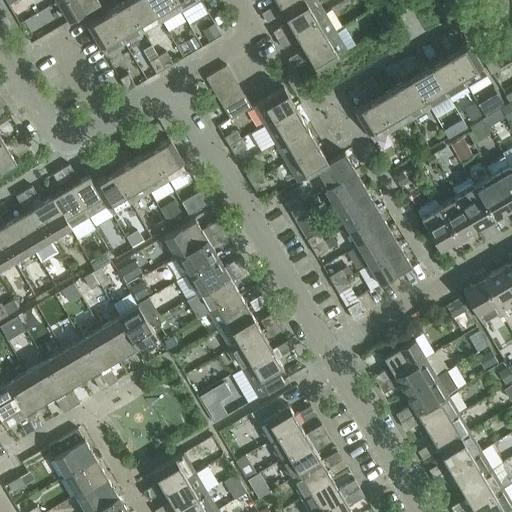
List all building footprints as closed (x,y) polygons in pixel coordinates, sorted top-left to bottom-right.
[(98,0),(58,0),(57,1),(69,20),(100,2),(98,0)] [(149,0),(126,0),(125,1),(143,32),(162,21),(149,0)] [(174,0),(149,0),(162,21),(180,10),(174,0)] [(174,0),(180,10),(196,0),(174,0)] [(275,0),(282,11),(301,0),(275,0)] [(317,0),(301,0),(282,11),(293,30),(324,12),(317,0)] [(125,1),(106,12),(124,43),(143,32),(125,1)] [(261,12),(266,21),(278,14),(273,5),(261,12)] [(124,43),(106,12),(87,23),(105,54),(124,43)] [(324,12),(293,30),(304,48),(335,30),(324,12)] [(272,31),(277,39),(289,32),(284,24),(272,31)] [(215,25),(203,32),(208,40),(220,33),(215,25)] [(335,30),(304,48),(316,68),(347,49),(335,30)] [(289,32),(277,39),(282,48),(294,41),(289,32)] [(447,33),(439,38),(446,50),(454,45),(447,33)] [(193,34),(186,39),(191,48),(199,43),(193,34)] [(440,59),(430,65),(448,96),(467,85),(449,54),(446,50),(439,38),(431,43),(440,59)] [(468,43),(449,54),(467,85),(486,74),(468,43)] [(496,46),(482,54),(493,73),(501,68),(494,54),(499,51),(496,46)] [(166,51),(157,56),(164,68),(173,63),(166,51)] [(300,51),(288,58),(293,66),(305,59),(300,51)] [(409,72),(411,76),(430,107),(448,96),(430,65),(420,71),(410,55),(402,60),(409,72)] [(164,68),(157,56),(149,61),(156,73),(164,68)] [(409,72),(402,60),(394,65),(401,77),(409,72)] [(206,77),(212,87),(232,75),(226,65),(206,77)] [(128,73),(119,78),(127,90),(135,85),(128,73)] [(232,75),(212,87),(218,98),(239,85),(232,75)] [(411,76),(393,87),(411,118),(430,107),(411,76)] [(373,77),(365,82),(372,94),(380,89),(373,77)] [(372,94),(365,82),(356,87),(364,99),(372,94)] [(239,85),(218,98),(224,108),(245,96),(239,85)] [(252,104),(264,124),(295,106),(283,87),(252,104)] [(393,87),(374,98),(392,129),(411,118),(393,87)] [(245,96),(224,108),(230,119),(251,106),(245,96)] [(487,97),(478,103),(485,116),(495,110),(487,97)] [(392,129),(374,98),(355,109),(373,140),(392,129)] [(504,105),(501,106),(506,115),(509,119),(511,117),(511,102),(511,101),(510,102),(504,105)] [(475,102),(465,108),(471,119),(481,112),(475,102)] [(295,106),(264,124),(275,143),(306,125),(295,106)] [(485,116),(482,118),(487,126),(506,115),(501,106),(495,110),(485,116)] [(461,118),(447,127),(452,135),(466,127),(461,118)] [(482,118),(470,125),(473,130),(478,139),(491,132),(487,126),(482,118)] [(306,125),(275,143),(286,162),(317,143),(306,125)] [(149,128),(140,133),(147,144),(156,140),(149,128)] [(224,137),(229,145),(241,138),(236,129),(224,137)] [(147,144),(140,133),(132,137),(139,149),(147,144)] [(462,136),(450,143),(455,152),(467,146),(462,136)] [(169,138),(150,149),(168,180),(187,168),(169,138)] [(241,138),(229,145),(234,153),(246,146),(241,138)] [(5,143),(0,146),(0,172),(16,163),(5,143)] [(317,143),(286,162),(297,181),(314,171),(328,162),(328,161),(317,143)] [(150,149),(131,160),(149,191),(168,180),(150,149)] [(111,150),(103,155),(110,166),(118,162),(111,150)] [(314,171),(325,189),(356,171),(344,152),(328,161),(328,162),(314,171)] [(110,166),(103,155),(95,159),(102,171),(110,166)] [(486,165),(491,174),(511,207),(511,206),(511,168),(507,161),(504,155),(486,165)] [(131,160),(113,171),(131,201),(149,191),(131,160)] [(69,164),(61,169),(68,180),(76,176),(69,164)] [(246,174),(251,182),(263,175),(258,167),(246,174)] [(68,180),(61,169),(52,173),(59,185),(68,180)] [(113,171),(94,181),(94,182),(107,204),(107,205),(111,213),(131,201),(113,171)] [(356,171),(325,189),(336,208),(366,190),(356,171)] [(402,172),(396,176),(401,185),(408,181),(402,172)] [(90,173),(70,185),(88,216),(107,205),(107,204),(94,182),(94,181),(90,173)] [(475,179),(472,181),(496,222),(502,219),(500,214),(511,207),(491,174),(477,183),(475,179)] [(263,175),(251,182),(256,190),(268,183),(263,175)] [(452,188),(456,195),(476,228),(487,221),(490,226),(496,222),(472,181),(470,177),(452,188)] [(70,185),(52,196),(70,226),(88,216),(70,185)] [(32,186),(24,190),(31,202),(39,197),(32,186)] [(31,202),(24,190),(15,195),(22,207),(31,202)] [(200,190),(181,202),(188,214),(208,203),(200,190)] [(366,190),(336,208),(347,226),(377,208),(366,190)] [(285,202),(290,210),(302,203),(297,195),(285,202)] [(440,200),(436,202),(461,243),(467,239),(464,234),(476,228),(456,195),(441,203),(440,200)] [(52,196),(33,207),(51,237),(70,226),(52,196)] [(461,243),(436,202),(434,198),(420,206),(418,210),(417,210),(439,249),(451,242),(454,247),(461,243)] [(175,202),(161,210),(167,221),(181,213),(175,202)] [(302,203),(290,210),(295,218),(306,212),(307,211),(302,203)] [(33,207),(15,218),(33,248),(51,237),(33,207)] [(377,208),(347,226),(358,245),(388,227),(377,208)] [(306,212),(295,218),(301,229),(312,222),(306,212)] [(15,218),(0,226),(0,235),(14,259),(33,248),(15,218)] [(164,236),(175,255),(206,237),(195,218),(164,236)] [(205,226),(210,235),(222,228),(217,219),(205,226)] [(312,222),(301,229),(307,239),(318,232),(312,222)] [(388,227),(358,245),(369,264),(399,245),(388,227)] [(222,228),(210,235),(215,243),(227,236),(222,228)] [(138,230),(127,237),(133,247),(144,241),(138,230)] [(121,232),(111,238),(118,250),(128,244),(121,232)] [(307,239),(312,247),(324,240),(319,232),(318,232),(307,239)] [(0,235),(0,267),(14,259),(0,235)] [(206,237),(175,255),(186,274),(217,256),(206,237)] [(324,240),(312,247),(316,255),(328,248),(324,240)] [(399,245),(369,264),(380,283),(411,265),(399,245)] [(108,249),(89,260),(94,270),(95,269),(100,266),(108,262),(110,260),(107,255),(111,253),(108,249)] [(510,261),(499,268),(511,290),(511,253),(507,257),(510,261)] [(217,256),(186,274),(176,280),(187,298),(244,265),(239,256),(223,266),(217,256)] [(129,263),(119,269),(126,281),(136,275),(129,263)] [(244,265),(187,298),(198,317),(208,311),(239,293),(233,283),(249,273),(244,265)] [(94,270),(92,271),(99,283),(107,278),(100,266),(95,269),(94,270)] [(485,270),(478,273),(502,315),(505,313),(503,310),(511,304),(511,290),(499,268),(488,274),(485,270)] [(329,276),(334,284),(345,277),(341,269),(329,276)] [(99,283),(92,271),(83,276),(90,288),(99,283)] [(502,315),(478,273),(472,277),(474,282),(462,289),(482,322),(497,313),(499,316),(502,315)] [(345,277),(334,284),(338,293),(350,286),(345,277)] [(138,281),(129,286),(136,298),(145,293),(138,281)] [(239,293),(208,311),(219,330),(250,311),(239,293)] [(249,301),(254,309),(266,302),(261,294),(249,301)] [(148,296),(136,303),(137,305),(140,309),(152,303),(148,296)] [(459,297),(446,304),(453,316),(467,308),(460,296),(459,297)] [(358,300),(358,301),(347,307),(354,320),(365,313),(358,300)] [(137,305),(118,316),(136,347),(156,335),(140,309),(137,305)] [(250,311),(219,330),(230,348),(261,330),(250,311)] [(260,319),(265,328),(277,321),(272,312),(260,319)] [(118,316),(100,327),(118,358),(136,347),(118,316)] [(277,321),(265,328),(270,336),(282,329),(277,321)] [(100,327),(81,338),(99,369),(118,358),(100,327)] [(261,330),(230,348),(241,367),(272,349),(261,330)] [(173,334),(164,339),(167,347),(177,342),(173,334)] [(383,356),(395,375),(425,357),(414,337),(383,356)] [(81,338),(62,349),(81,380),(99,369),(81,338)] [(272,349),(241,367),(258,396),(284,381),(278,371),(283,368),(277,357),(293,348),(288,339),(272,349)] [(62,349),(44,360),(62,391),(81,380),(62,349)] [(490,349),(480,355),(487,367),(497,361),(490,349)] [(390,377),(378,384),(383,393),(399,383),(405,393),(436,375),(425,357),(395,375),(390,377)] [(44,360),(25,371),(43,402),(62,391),(44,360)] [(110,368),(102,373),(109,385),(117,380),(110,368)] [(511,375),(507,368),(499,372),(505,383),(511,379),(511,375)] [(373,376),(378,384),(390,377),(385,369),(373,376)] [(411,404),(395,413),(400,421),(412,414),(416,412),(447,394),(458,388),(447,369),(436,375),(405,393),(411,404)] [(25,371),(7,382),(25,413),(43,402),(25,371)] [(109,385),(102,373),(93,378),(100,390),(109,385)] [(224,381),(200,395),(207,406),(219,399),(231,392),(224,381)] [(27,417),(25,413),(7,382),(0,385),(0,414),(6,424),(16,418),(26,434),(34,429),(27,417)] [(73,390),(65,395),(72,407),(80,402),(73,390)] [(412,414),(400,421),(405,430),(421,420),(427,431),(458,412),(447,394),(416,412),(412,414)] [(72,407),(65,395),(56,400),(63,412),(72,407)] [(257,422),(268,441),(299,423),(288,403),(257,422)] [(298,412),(303,421),(315,414),(310,405),(298,412)] [(36,412),(27,417),(34,429),(43,424),(36,412)] [(458,412),(427,431),(438,449),(469,431),(458,412)] [(299,423),(268,441),(279,460),(310,441),(314,439),(326,432),(321,424),(305,433),(299,423)] [(53,456),(65,475),(95,457),(84,438),(77,428),(48,445),(54,456),(53,456)] [(469,431),(438,449),(449,468),(480,449),(469,431)] [(326,432),(314,439),(319,447),(331,440),(326,432)] [(310,441),(279,460),(290,478),(321,460),(310,441)] [(417,450),(422,459),(434,452),(429,443),(417,450)] [(480,449),(449,468),(460,486),(491,468),(480,449)] [(337,450),(325,457),(330,466),(342,459),(337,450)] [(153,470),(164,490),(195,471),(183,452),(153,470)] [(247,454),(236,460),(241,470),(252,463),(247,454)] [(95,457),(65,475),(76,494),(106,476),(95,457)] [(321,460),(290,478),(301,497),(332,479),(321,460)] [(428,469),(433,477),(445,470),(440,462),(428,469)] [(491,468),(460,486),(471,505),(502,487),(491,468)] [(445,470),(433,477),(438,486),(450,479),(445,470)] [(195,471),(164,490),(175,508),(206,490),(195,471)] [(20,476),(8,483),(13,491),(25,484),(20,476)] [(106,476),(76,494),(86,511),(87,511),(117,494),(106,476)] [(332,479),(301,497),(310,511),(317,511),(343,497),(332,479)] [(342,486),(347,495),(359,488),(354,479),(342,486)] [(265,483),(254,489),(259,497),(270,491),(265,483)] [(148,499),(160,492),(155,484),(143,491),(148,499)] [(511,503),(502,487),(471,505),(475,511),(501,511),(511,506),(511,503)] [(359,488),(347,495),(352,503),(364,496),(359,488)] [(206,490),(175,508),(177,511),(211,511),(217,509),(206,490)] [(127,511),(117,494),(87,511),(127,511)] [(351,511),(343,497),(317,511),(351,511)] [(450,506),(453,511),(459,511),(467,507),(462,499),(450,506)] [(154,509),(155,511),(168,511),(171,511),(166,502),(154,509)]
